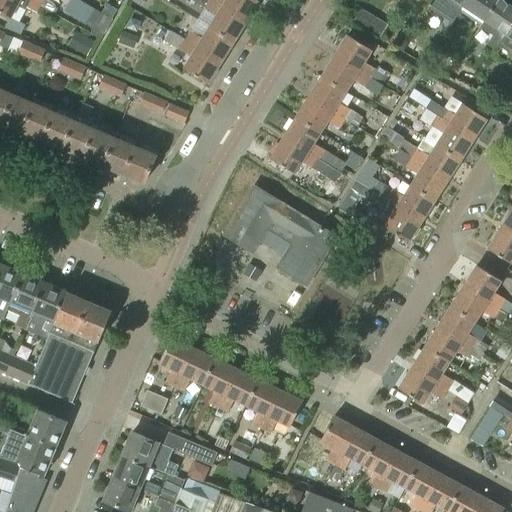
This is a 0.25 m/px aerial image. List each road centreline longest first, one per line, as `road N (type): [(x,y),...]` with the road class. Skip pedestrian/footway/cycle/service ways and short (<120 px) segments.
road 1 (residential): [(358,394),(426,288),(440,232),(493,147),(511,133)]
road 2 (residential): [(170,198),(293,0)]
road 3 (residential): [(358,394),(153,297)]
road 4 (residential): [(511,495),(359,411),(358,394)]
road 5 (residential): [(153,297),(127,271),(0,219)]
road 6 (residential): [(129,199),(0,143)]
road 7 (residential): [(98,424),(153,297)]
